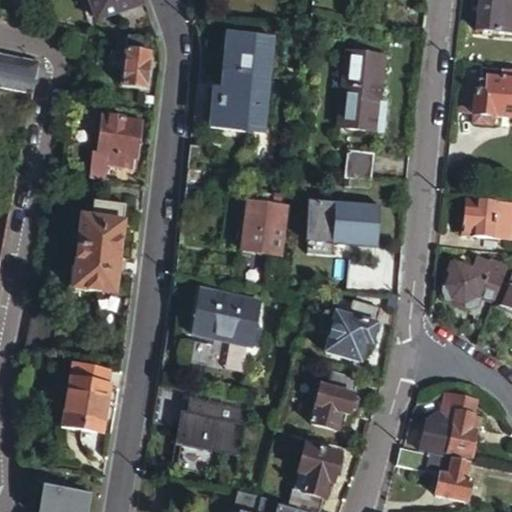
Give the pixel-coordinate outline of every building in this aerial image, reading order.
[(91,0),(99,20),(136,7),(133,0),(91,0)] [(503,0),(479,0),(476,32),(500,35),(502,23),(508,25),(510,14),(510,12),(503,11),(503,0)] [(511,0),(503,0),(503,11),(510,12),(510,14),(511,14),(511,0)] [(502,23),(500,35),(511,36),(511,14),(510,14),(508,25),(502,23)] [(264,129),(276,40),(231,34),(219,124),(264,129)] [(149,39),(126,35),(118,87),(141,91),(149,39)] [(381,90),(385,44),(347,40),(339,135),(385,139),(389,91),(381,90)] [(0,256),(38,62),(0,54),(0,256)] [(511,71),(479,69),(478,88),(461,86),(459,114),(475,116),(474,121),(489,123),(490,116),(511,118),(511,71)] [(106,115),(100,114),(94,154),(106,156),(105,165),(131,169),(132,160),(136,161),(142,120),(116,116),(117,112),(107,110),(106,115)] [(218,148),(188,144),(184,170),(212,172),(216,172),(218,148)] [(343,182),(372,184),(374,160),(345,157),(343,182)] [(212,172),(184,170),(182,188),(211,190),(212,172)] [(343,206),(358,207),(359,189),(345,188),(343,206)] [(123,204),(92,201),(90,220),(75,218),(66,289),(113,295),(123,204)] [(511,232),(511,205),(465,201),(461,235),(511,240),(511,232)] [(376,209),(358,207),(343,206),(332,205),(329,244),(372,247),(376,209)] [(278,276),(282,227),(259,225),(260,212),(245,211),(241,273),(278,276)] [(497,307),(511,275),(511,273),(496,265),(492,271),(480,263),(475,272),(457,263),(442,290),(445,298),(469,311),(480,308),(484,300),(497,307)] [(511,289),(499,315),(511,320),(511,289)] [(250,344),(257,304),(198,294),(192,334),(250,344)] [(372,345),(382,310),(352,302),(348,319),(336,315),(326,353),(359,363),(365,343),(372,345)] [(30,311),(23,356),(50,360),(56,314),(30,311)] [(110,370),(72,364),(69,380),(107,387),(110,370)] [(351,397),(355,382),(328,375),(324,390),(317,388),(308,424),(334,430),(338,414),(347,416),(352,413),(355,403),(351,397)] [(107,387),(69,380),(61,429),(102,435),(109,387),(107,387)] [(419,448),(435,451),(467,459),(478,418),(470,416),(473,404),(448,397),(444,413),(441,412),(426,417),(419,448)] [(187,417),(179,415),(175,447),(241,455),(245,425),(247,409),(189,402),(187,417)] [(471,464),(401,449),(399,456),(396,465),(441,476),(436,498),(467,505),(471,482),(467,482),(471,464)] [(290,507),(307,511),(319,511),(327,483),(331,484),(336,465),(303,456),(290,507)] [(87,511),(91,494),(43,486),(38,511),(87,511)] [(285,506),(240,495),(235,511),(288,511),(283,511),(285,506)]
